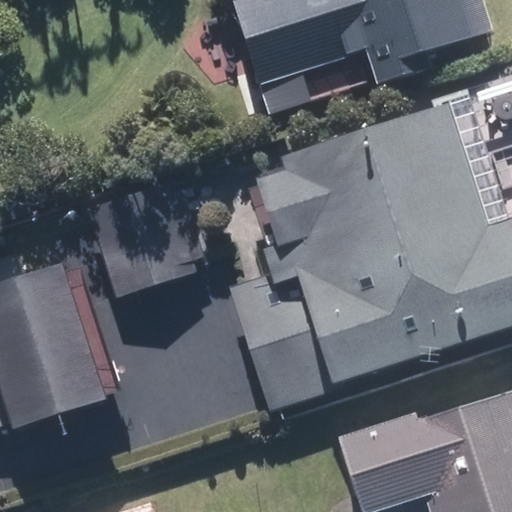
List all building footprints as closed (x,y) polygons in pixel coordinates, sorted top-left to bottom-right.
[(222,0),(249,86),(357,51),(363,70),(467,38),(454,0),(222,0)] [(251,251),(260,278),(223,290),(259,404),(511,325),(511,251),(502,220),(475,228),(440,117),(242,179),(264,247),(251,251)] [(84,210),(113,298),(192,271),(187,258),(197,255),(172,181),(84,210)] [(46,266),(0,280),(0,427),(89,398),(46,266)] [(511,511),(511,387),(406,421),(405,417),(329,441),(350,511),(364,511),(411,497),(416,511),(511,511)] [(150,511),(147,503),(119,511),(150,511)]
